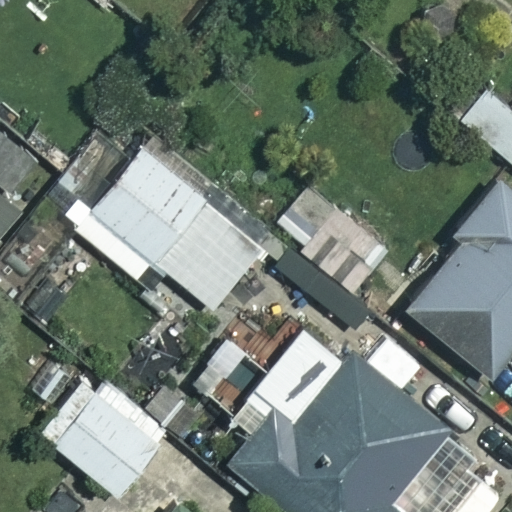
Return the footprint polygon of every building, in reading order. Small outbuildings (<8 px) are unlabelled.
[(511,157),(511,2),(508,8),(511,12),(511,108),(475,75),(452,104),(511,158),(511,157)] [(0,219),(44,166),(0,129),(0,219)] [(261,234),(136,138),(72,220),(133,268),(146,251),(210,300),(261,234)] [(511,183),(492,167),(393,290),(485,364),(511,330),(511,183)] [(336,348),(296,316),(200,436),(294,511),(408,511),(380,489),(438,416),(343,340),(336,348)] [(161,429),(84,367),(36,426),(114,488),(161,429)] [(198,511),(174,492),(157,511),(198,511)]
